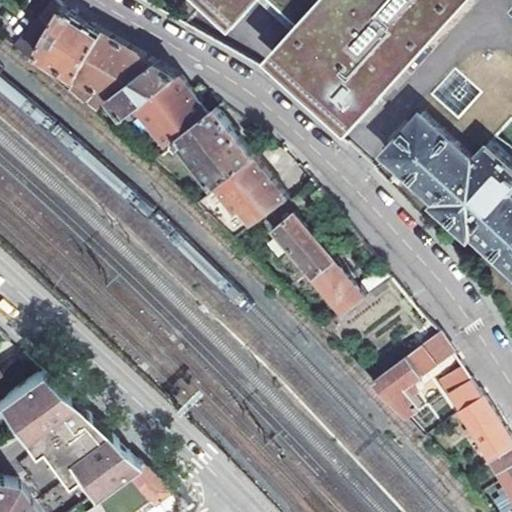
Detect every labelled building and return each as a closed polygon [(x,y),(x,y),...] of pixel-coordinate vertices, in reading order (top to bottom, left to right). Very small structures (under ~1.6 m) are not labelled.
[(56,0),(42,15),(54,25),(66,4),(60,0),(56,0)] [(224,0),(233,8),(240,0),(278,0),(304,23),(280,50),(361,124),(398,83),(473,0),(224,0)] [(511,2),(509,0),(473,0),(398,83),(427,110),(449,130),(461,117),(435,93),(458,67),(470,77),(495,50),(511,63),(511,61),(511,2)] [(66,4),(54,25),(35,59),(70,90),(106,29),(66,4)] [(106,29),(70,90),(86,103),(97,88),(112,97),(158,60),(106,29)] [(158,60),(112,97),(128,115),(138,108),(181,74),(158,60)] [(211,112),(181,74),(138,108),(167,145),(211,112)] [(218,107),(211,112),(167,145),(169,147),(167,149),(172,154),(182,147),(214,187),(216,186),(256,155),(218,107)] [(511,160),(494,144),(480,158),(449,130),(427,110),(391,151),(407,165),(402,172),(408,178),(414,172),(443,198),(440,203),(475,234),(479,230),(511,263),(511,160)] [(290,196),(256,155),(216,186),(238,212),(242,208),(255,223),(290,196)] [(297,210),(275,228),(315,277),(337,259),(297,210)] [(337,259),(315,277),(345,313),(395,276),(385,264),(365,280),(363,290),(337,259)] [(441,330),(376,380),(407,413),(420,403),(408,386),(455,351),(441,330)] [(0,397),(0,400),(18,423),(24,419),(57,393),(54,387),(57,381),(42,367),(0,397)] [(463,376),(466,380),(448,392),(461,410),(511,492),(511,438),(503,423),(469,372),(463,376)] [(24,419),(18,423),(35,445),(39,442),(68,474),(79,466),(97,489),(140,458),(112,432),(89,411),(57,381),(54,387),(57,393),(24,419)] [(140,458),(97,489),(79,503),(85,511),(90,511),(101,505),(106,511),(144,511),(159,502),(154,495),(168,484),(140,458)] [(0,511),(50,511),(22,473),(0,469),(0,511)]
